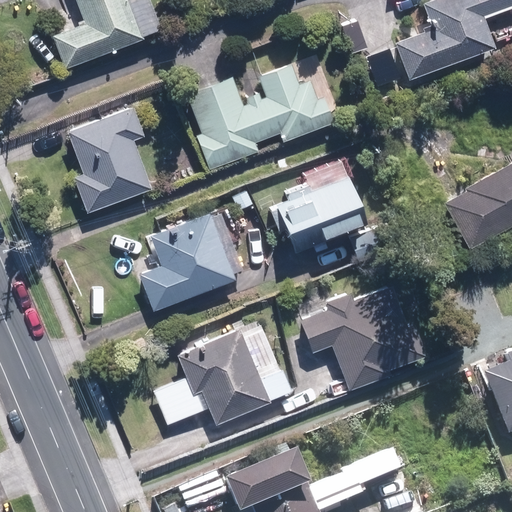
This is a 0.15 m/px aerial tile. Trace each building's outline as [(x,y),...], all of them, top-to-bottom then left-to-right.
[(65,64),(144,38),(142,31),(163,24),(155,0),(77,0),(83,18),(53,28),(65,64)] [(223,0),(192,0),(196,12),(225,3),(223,0)] [(511,0),(424,0),(433,22),(396,37),(411,75),(500,40),(488,10),(511,0)] [(283,137),(338,117),(313,51),(260,71),(266,86),(243,95),(233,67),(186,85),(202,128),(197,130),(209,165),(260,146),(257,137),(280,128),(283,137)] [(89,209),(154,184),(134,135),(148,129),(135,98),(67,125),(84,167),(74,171),(89,209)] [(266,204),(275,228),(285,224),(293,246),(347,226),(349,225),(376,214),(351,150),(305,168),(309,179),(280,190),(283,198),(266,204)] [(511,223),(511,151),(442,193),(474,246),(511,223)] [(159,244),(165,257),(139,268),(155,306),(243,269),(215,203),(145,233),(151,247),(159,244)] [(398,242),(386,211),(376,214),(349,225),(347,226),(359,257),(398,242)] [(430,358),(402,278),(359,292),(356,283),(326,293),(330,302),(300,313),(313,350),(332,343),(347,386),(430,358)] [(154,384),(167,419),(211,402),(217,419),(296,389),(285,361),(280,362),(262,315),(180,346),(189,371),(154,384)] [(509,357),(485,367),(511,430),(511,429),(511,346),(506,349),(509,357)] [(331,511),(328,505),(362,491),(359,484),(403,464),(395,445),(317,479),(301,443),(292,447),(288,439),(252,454),(256,463),(224,477),(239,511),(331,511)] [(426,511),(411,469),(372,483),(382,511),(426,511)]
